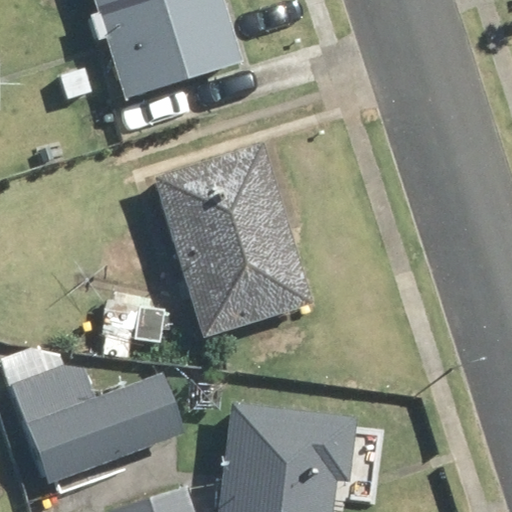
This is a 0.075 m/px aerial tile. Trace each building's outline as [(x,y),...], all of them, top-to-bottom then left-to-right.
[(238,59),(217,0),(82,0),(117,100),(238,59)] [(258,143),(146,178),(196,338),(308,304),(258,143)] [(0,381),(41,494),(181,442),(159,382),(97,405),(82,366),(60,374),(49,346),(0,364),(0,381)] [(357,421),(235,404),(219,511),(328,511),(333,483),(348,486),(357,421)] [(178,511),(171,494),(124,511),(178,511)]
